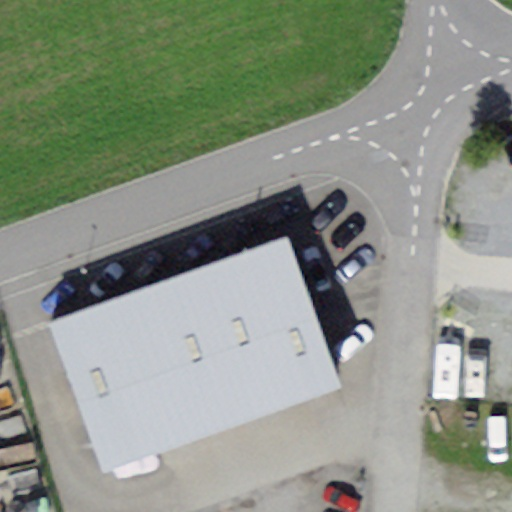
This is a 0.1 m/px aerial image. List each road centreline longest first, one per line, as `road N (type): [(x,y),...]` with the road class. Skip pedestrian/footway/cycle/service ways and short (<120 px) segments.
road 1 (residential): [(0,254),(432,96)]
road 2 (residential): [(432,96),(388,511)]
